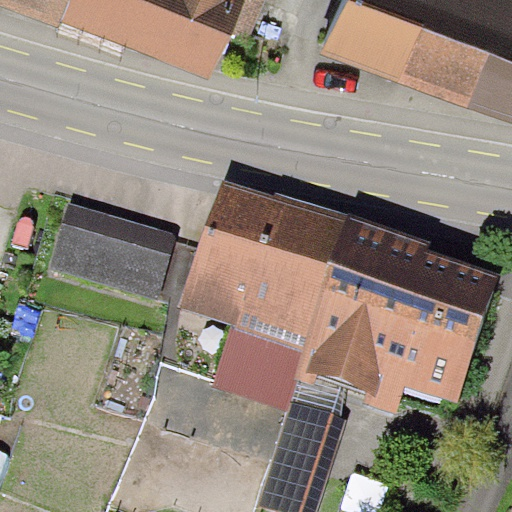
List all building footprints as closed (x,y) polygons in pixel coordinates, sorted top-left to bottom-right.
[(82,0),(183,37),(219,51),(238,0),(82,0)] [(339,0),(322,39),(468,95),(508,0),(339,0)] [(511,0),(508,0),(468,95),(511,108),(511,0)] [(192,282),(183,314),(290,344),(319,240),(324,222),(217,192),(192,282)] [(71,210),(54,271),(148,298),(165,237),(71,210)] [(434,272),(319,240),(290,344),(286,359),(393,389),(397,374),(459,391),(489,288),(434,272)] [(290,404),(263,494),(309,507),(336,418),(290,404)]
